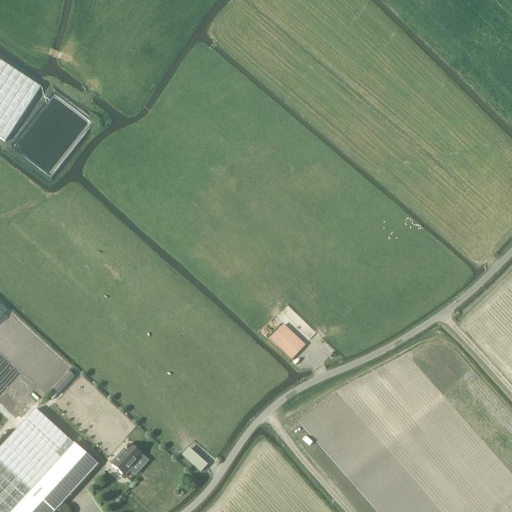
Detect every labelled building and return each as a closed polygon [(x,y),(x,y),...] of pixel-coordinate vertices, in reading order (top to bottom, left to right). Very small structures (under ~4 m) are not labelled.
[(0,141),(5,145),(42,89),(0,61),(0,141)] [(290,332),(278,346),(292,360),(305,346),(290,332)] [(51,392),(56,396),(74,377),(69,372),(51,392)] [(31,490),(54,511),(55,511),(98,465),(74,444),(73,445),(35,410),(0,448),(0,462),(31,491),(31,490)] [(128,471),(142,456),(129,444),(115,460),(128,471)] [(189,449),(182,456),(201,473),(207,465),(189,449)] [(0,511),(54,511),(31,490),(31,491),(0,462),(0,511)]
